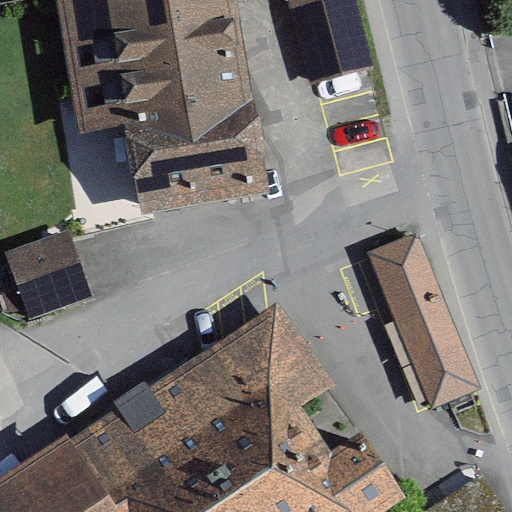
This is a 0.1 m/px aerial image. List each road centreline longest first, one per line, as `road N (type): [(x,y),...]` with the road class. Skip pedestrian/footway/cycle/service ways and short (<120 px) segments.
road 1 (unknown): [(0,407),(327,241),(253,20)]
road 2 (unclassified): [(511,328),(470,199),(425,0)]
